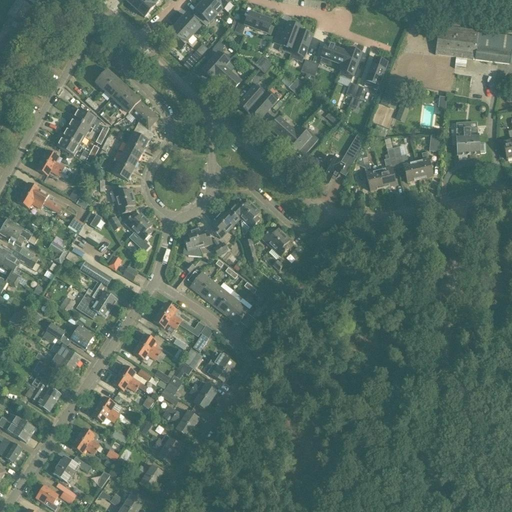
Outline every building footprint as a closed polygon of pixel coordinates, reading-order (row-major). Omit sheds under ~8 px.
[(125,0),(125,1),(144,18),(160,0),(125,0)] [(223,11),(223,10),(212,0),(205,0),(202,4),(216,17),(222,10),(223,11)] [(226,0),(212,0),(223,10),(230,3),(226,0)] [(21,2),(11,19),(22,26),(32,9),(21,2)] [(209,24),(216,17),(202,4),(195,11),(209,24)] [(247,21),(240,19),(235,34),(242,37),(246,27),(267,35),(269,30),(270,26),(271,22),(250,14),(247,21)] [(193,36),(200,29),(186,16),(179,23),(193,36)] [(187,44),(187,43),(193,36),(179,23),(173,30),(172,30),(187,44)] [(301,30),(288,25),(279,52),(290,56),(291,56),(299,33),(300,33),(301,30)] [(25,35),(28,30),(22,26),(19,31),(25,35)] [(439,27),(435,55),(456,58),(474,61),(509,65),(511,54),(511,53),(511,37),(499,36),(478,33),(478,32),(439,27)] [(172,30),(165,37),(180,51),(187,44),(172,30)] [(291,56),(290,56),(289,59),(302,64),(312,37),(300,33),(299,33),(291,56)] [(5,38),(0,46),(0,53),(10,60),(10,59),(21,42),(8,34),(5,38)] [(202,72),(212,81),(215,79),(224,69),(231,61),(221,52),(225,48),(219,43),(208,55),(213,60),(202,72)] [(347,54),(326,47),(320,64),(328,67),(330,63),(342,67),(347,54)] [(347,54),(342,67),(339,77),(351,82),(361,56),(348,51),(347,54)] [(196,53),(193,56),(198,61),(201,58),(196,53)] [(254,66),(260,71),(268,61),(263,56),(254,66)] [(188,61),(183,66),(189,71),(193,66),(188,61)] [(268,61),(260,71),(265,75),(274,66),(268,61)] [(312,63),(305,61),(301,73),(308,76),(312,63)] [(386,65),(374,61),(364,87),(377,92),(386,65)] [(312,63),(308,76),(314,78),(319,66),(312,63)] [(240,83),(224,69),(215,79),(231,93),(240,83)] [(103,92),(115,79),(107,71),(95,84),(103,92)] [(112,100),(124,87),(115,79),(103,92),(112,100)] [(303,84),(297,80),(289,89),(294,94),(303,84)] [(294,94),(299,99),(308,89),(303,84),(294,94)] [(357,87),(350,84),(346,96),(352,99),(357,87)] [(248,115),(251,113),(267,94),(266,94),(257,85),(238,106),(248,115)] [(120,108),(132,94),(124,87),(112,100),(120,108)] [(357,87),(352,99),(359,101),(364,89),(357,87)] [(402,94),(386,89),(380,106),(395,111),(402,94)] [(267,94),(251,113),(260,121),(279,100),(269,91),(266,94),(267,94)] [(129,115),(140,103),(141,102),(132,94),(120,108),(129,115)] [(148,131),(158,120),(140,103),(129,115),(139,123),(147,131),(148,131)] [(404,124),(410,109),(401,105),(395,120),(404,124)] [(72,122),(68,129),(85,139),(90,129),(95,132),(101,123),(79,110),(75,118),(69,114),(67,119),(72,122)] [(100,116),(107,122),(110,119),(105,114),(105,115),(103,113),(100,116)] [(335,126),(340,121),(335,116),(331,122),(335,126)] [(279,120),(270,130),(271,131),(269,133),(274,138),(276,136),(287,145),(296,135),(279,120)] [(506,160),(511,158),(511,122),(511,127),(511,131),(508,132),(510,141),(502,143),(506,160)] [(139,123),(133,134),(128,144),(144,152),(149,142),(141,138),(148,131),(147,131),(139,123)] [(287,145),(285,148),(295,157),(302,148),(308,153),(319,141),(303,127),(296,135),(287,145)] [(387,131),(376,127),(372,137),(385,138),(387,131)] [(85,139),(68,129),(64,136),(59,133),(56,138),(61,141),(57,148),(74,158),(85,139)] [(477,130),(456,131),(458,157),(459,161),(467,160),(467,157),(478,156),(478,155),(485,155),(486,153),(485,145),(484,144),(478,145),(477,130)] [(429,153),(438,154),(440,137),(430,136),(429,153)] [(138,163),(144,152),(128,144),(122,154),(138,163)] [(350,170),(355,158),(357,150),(350,148),(343,167),(350,170)] [(401,157),(399,148),(393,150),(396,162),(401,161),(407,184),(421,180),(416,163),(408,165),(406,156),(401,157)] [(385,188),(395,186),(390,163),(396,162),(393,150),(387,151),(389,160),(384,161),(386,168),(380,169),(385,188)] [(370,171),(366,152),(361,151),(355,166),(365,169),(370,192),(385,188),(380,169),(370,171)] [(62,173),(65,169),(55,164),(58,158),(48,152),(42,162),(62,173)] [(133,173),(138,163),(122,154),(117,165),(133,173)] [(421,180),(432,178),(427,154),(422,155),(423,162),(416,163),(421,180)] [(62,173),(42,162),(37,171),(47,177),(50,172),(60,177),(62,173)] [(128,183),(133,173),(117,165),(112,175),(128,183)] [(336,179),(339,174),(324,165),(316,178),(328,185),(332,177),(336,179)] [(29,184),(23,194),(43,206),(43,207),(44,208),(45,207),(58,215),(61,209),(46,200),(49,196),(39,191),(40,191),(29,184)] [(126,194),(124,188),(114,191),(118,203),(133,199),(131,193),(126,194)] [(69,198),(75,202),(81,194),(75,190),(69,198)] [(43,206),(23,194),(18,204),(29,210),(31,206),(40,211),(43,207),(43,206)] [(122,216),(131,213),(130,207),(134,205),(133,199),(118,203),(122,216)] [(244,207),(240,203),(231,212),(230,214),(227,217),(235,224),(240,219),(243,221),(254,209),(248,203),(244,207)] [(252,230),(259,222),(256,219),(260,215),(254,209),(243,221),(241,223),(243,236),(246,235),(251,229),(252,230)] [(229,230),(235,224),(227,217),(223,213),(217,219),(229,230)] [(96,216),(90,226),(96,229),(102,219),(96,216)] [(138,221),(133,216),(126,224),(136,233),(146,222),(141,217),(138,221)] [(115,218),(108,222),(111,228),(119,223),(115,218)] [(220,240),(229,230),(217,219),(213,224),(211,226),(215,229),(212,233),(220,240)] [(28,243),(33,236),(8,221),(4,228),(19,237),(27,242),(28,243)] [(145,242),(152,234),(147,230),(151,226),(146,222),(136,233),(145,242)] [(114,233),(122,228),(119,223),(111,228),(114,233)] [(26,244),(27,242),(19,237),(4,228),(0,234),(0,235),(15,244),(14,245),(21,249),(24,243),(26,244)] [(203,236),(201,230),(195,233),(199,247),(212,244),(209,234),(203,236)] [(283,237),(277,231),(273,235),(270,232),(263,239),(273,248),(283,237)] [(199,247),(195,233),(189,234),(190,240),(184,242),(186,249),(184,250),(183,257),(203,258),(199,247)] [(282,257),(289,250),(286,247),(290,243),(283,237),(273,248),(282,257)] [(247,254),(254,252),(251,241),(244,243),(247,254)] [(68,253),(63,249),(53,243),(49,249),(58,255),(54,261),(61,265),(68,253)] [(219,247),(223,254),(228,251),(224,244),(219,247)] [(213,250),(217,257),(223,254),(219,247),(213,250)] [(297,261),(304,253),(297,247),(290,256),(297,261)] [(19,262),(11,258),(12,256),(0,248),(0,256),(18,267),(21,263),(32,270),(36,264),(22,256),(19,262)] [(39,259),(23,249),(20,255),(22,256),(36,264),(39,259)] [(258,264),(254,252),(247,254),(250,266),(258,264)] [(17,268),(18,267),(0,256),(0,266),(10,272),(7,277),(18,284),(21,279),(13,275),(17,268)] [(113,258),(108,267),(116,272),(121,263),(113,258)] [(279,272),(283,268),(277,262),(273,266),(279,272)] [(112,280),(86,263),(80,272),(98,283),(95,288),(92,293),(89,291),(86,296),(88,297),(111,311),(117,301),(103,293),(103,294),(101,292),(104,287),(106,288),(112,280)] [(190,274),(194,268),(190,264),(185,270),(190,274)] [(132,282),(137,275),(127,269),(123,277),(132,282)] [(199,296),(211,281),(202,273),(190,288),(199,296)] [(7,277),(4,282),(0,279),(0,288),(3,291),(7,284),(15,289),(18,284),(7,277)] [(209,304),(221,288),(211,281),(199,296),(209,304)] [(41,298),(45,291),(38,286),(33,293),(41,298)] [(218,311),(230,296),(221,288),(209,304),(218,311)] [(88,297),(86,296),(82,302),(93,310),(92,311),(105,319),(111,311),(88,297)] [(228,319),(240,303),(230,296),(218,311),(228,319)] [(69,314),(75,304),(67,298),(60,308),(69,314)] [(237,326),(249,311),(240,303),(228,319),(237,326)] [(195,330),(182,322),(173,316),(176,311),(165,304),(159,313),(179,326),(198,338),(205,328),(199,324),(195,330)] [(27,317),(32,310),(25,306),(21,313),(27,317)] [(179,326),(159,313),(153,323),(164,330),(168,325),(176,330),(179,326)] [(19,332),(26,320),(16,314),(9,325),(19,332)] [(33,314),(29,321),(36,325),(41,319),(33,314)] [(85,352),(89,345),(94,337),(81,329),(84,325),(78,322),(71,333),(75,336),(70,342),(85,352)] [(63,337),(65,334),(52,325),(46,334),(55,339),(58,334),(63,337)] [(55,339),(46,334),(43,339),(57,348),(61,343),(55,339)] [(201,335),(192,348),(199,353),(207,339),(201,335)] [(145,336),(139,345),(163,360),(166,356),(161,353),(153,348),(156,343),(145,336)] [(163,360),(139,345),(133,354),(144,361),(147,356),(156,361),(160,364),(163,360)] [(76,367),(80,360),(61,347),(56,355),(76,367)] [(206,359),(211,362),(229,374),(235,366),(224,358),(225,356),(216,349),(214,352),(212,350),(206,359)] [(192,370),(193,370),(197,365),(192,362),(197,355),(191,350),(182,363),(192,370)] [(43,364),(46,359),(38,355),(36,359),(43,364)] [(70,376),(76,367),(56,355),(51,364),(70,376)] [(48,390),(45,388),(52,377),(50,377),(52,374),(49,371),(50,369),(39,362),(32,373),(38,377),(31,388),(56,403),(60,396),(49,389),(48,390)] [(223,384),(229,374),(211,362),(208,367),(215,371),(211,377),(223,384)] [(188,376),(192,370),(182,363),(177,369),(188,376)] [(138,389),(141,385),(132,379),(136,374),(125,367),(119,376),(138,389)] [(148,382),(151,377),(141,370),(137,375),(148,382)] [(167,384),(170,379),(158,371),(155,377),(167,384)] [(138,389),(119,376),(113,386),(124,393),(127,388),(135,393),(138,389)] [(171,386),(167,392),(166,393),(174,398),(183,383),(174,377),(169,384),(171,386)] [(195,386),(192,389),(211,401),(217,393),(202,383),(199,389),(195,386)] [(49,413),(56,403),(31,388),(28,392),(33,396),(31,399),(39,404),(38,406),(49,413)] [(205,411),(211,401),(192,389),(190,394),(198,399),(194,405),(205,411)] [(167,392),(165,391),(161,397),(175,407),(179,401),(174,398),(166,393),(167,392)] [(122,406),(124,402),(116,397),(114,401),(122,406)] [(149,410),(155,401),(148,397),(142,406),(149,410)] [(104,398),(98,408),(118,420),(128,427),(131,423),(112,410),(115,405),(104,398)] [(174,416),(176,412),(168,407),(166,411),(174,416)] [(118,420),(98,408),(92,417),(103,424),(106,419),(115,424),(118,420)] [(169,421),(172,416),(166,412),(163,417),(169,421)] [(185,418),(177,413),(174,417),(193,429),(199,420),(189,413),(185,418)] [(32,437),(35,431),(11,415),(7,422),(32,437)] [(174,417),(172,421),(180,426),(176,432),(187,439),(193,429),(174,417)] [(32,437),(7,422),(2,419),(0,421),(0,427),(27,444),(32,437)] [(149,429),(153,424),(146,419),(143,425),(149,429)] [(100,454),(103,449),(91,442),(95,437),(84,430),(78,439),(97,452),(100,454)] [(123,445),(127,440),(116,432),(112,438),(123,445)] [(4,439),(0,445),(0,455),(14,464),(22,451),(4,439)] [(97,452),(78,439),(72,448),(82,455),(86,450),(94,456),(97,452)] [(169,466),(175,456),(156,444),(151,440),(148,444),(162,454),(158,459),(169,466)] [(167,446),(159,440),(156,444),(175,456),(181,447),(171,440),(167,446)] [(131,454),(126,451),(121,459),(126,462),(131,454)] [(69,485),(79,468),(64,458),(53,474),(69,485)] [(111,469),(114,464),(109,461),(106,466),(111,469)] [(139,471),(127,463),(124,467),(135,475),(132,480),(151,493),(157,484),(138,471),(139,471)] [(85,465),(82,470),(87,473),(90,468),(85,465)] [(163,474),(153,467),(149,473),(141,467),(139,471),(138,471),(157,484),(163,474)] [(115,480),(119,473),(113,468),(108,475),(115,480)] [(100,478),(106,482),(110,477),(108,475),(104,473),(100,478)] [(73,502),(76,496),(59,485),(56,488),(64,493),(60,498),(71,505),(73,502)] [(53,511),(55,511),(57,510),(52,506),(58,497),(52,493),(53,491),(45,486),(36,500),(53,511)] [(119,503),(122,500),(116,495),(113,499),(119,503)] [(132,511),(138,511),(144,504),(132,496),(125,507),(132,511)] [(117,507),(119,503),(113,499),(110,503),(117,507)]
